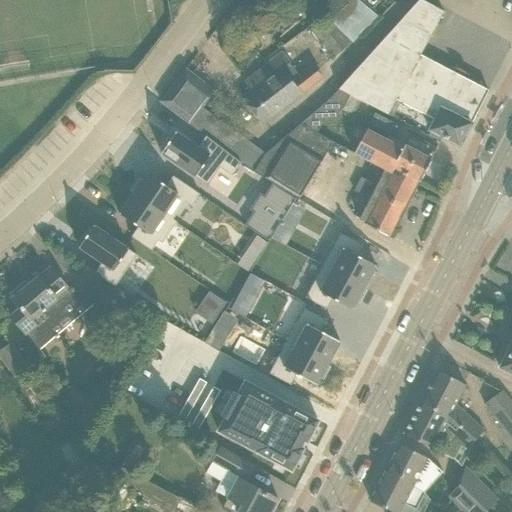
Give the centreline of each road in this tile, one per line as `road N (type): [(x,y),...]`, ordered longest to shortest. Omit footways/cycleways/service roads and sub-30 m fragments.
road 1 (tertiary): [(317,511),(511,153)]
road 2 (residential): [(0,249),(216,0)]
